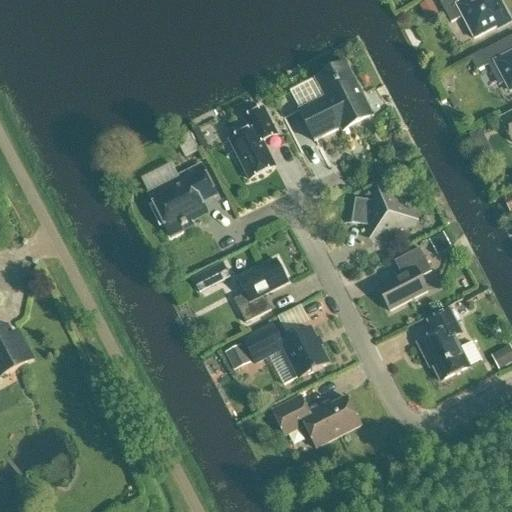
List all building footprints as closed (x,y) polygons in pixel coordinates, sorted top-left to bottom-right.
[(511,26),(506,14),(504,15),(496,0),(472,0),(470,1),(469,0),(438,0),(451,26),(463,20),(475,43),(497,31),(498,33),(511,26)] [(436,13),(431,4),(421,9),(426,19),(436,13)] [(511,39),(471,61),(478,74),(494,66),(510,95),(511,94),(511,39)] [(283,120),(298,112),(315,145),(341,132),(343,135),(374,120),(346,66),(291,95),(290,93),(274,101),(283,120)] [(250,133),(230,144),(250,183),(276,170),(263,145),(277,138),(264,112),(244,122),(250,133)] [(511,115),(500,122),(511,144),(511,115)] [(166,229),(171,241),(193,229),(191,226),(208,218),(202,207),(217,199),(201,169),(148,195),(155,209),(151,210),(162,231),(166,229)] [(385,246),(409,237),(413,210),(393,194),(368,204),(349,201),(345,226),(364,229),(385,246)] [(451,251),(443,237),(434,243),(441,256),(451,251)] [(378,291),(390,315),(428,295),(420,281),(432,275),(420,251),(395,264),(402,279),(378,291)] [(264,299),(289,287),(276,263),(239,282),(246,297),(235,303),(246,327),(272,314),(264,299)] [(230,282),(223,268),(194,282),(202,297),(230,282)] [(441,385),(470,371),(454,340),(461,336),(450,314),(429,324),(435,338),(418,347),(427,364),(430,363),(441,385)] [(0,329),(0,380),(32,363),(17,336),(11,339),(7,331),(0,329)] [(300,383),(329,367),(311,332),(282,346),(273,329),(244,344),(256,367),(284,353),(300,383)] [(227,355),(236,373),(251,365),(242,347),(227,355)] [(511,351),(510,348),(491,359),(499,373),(511,366),(511,351)] [(305,429),(317,452),(361,429),(347,401),(324,413),(323,409),(309,416),(301,400),(273,415),(285,440),(305,429)]
